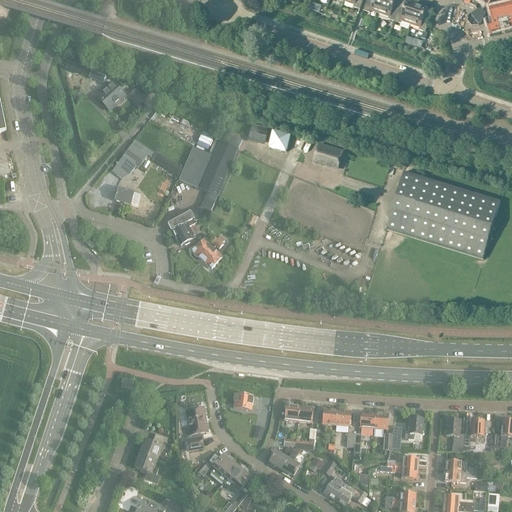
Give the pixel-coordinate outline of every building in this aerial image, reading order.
[(345,0),(345,3),(354,6),(353,8),(360,10),(363,0),(345,0)] [(367,0),(363,12),(370,14),(371,12),(380,15),(384,0),(367,0)] [(384,0),(380,15),(389,18),(388,20),(394,22),(402,0),(384,0)] [(409,1),(404,0),(402,0),(394,22),(401,25),(401,22),(411,25),(417,7),(408,4),(409,1)] [(468,0),(467,2),(464,1),(463,3),(477,9),(479,4),(487,8),(491,0),(468,0)] [(511,5),(490,11),(492,20),(486,21),(490,36),(492,35),(491,32),(511,27),(511,5)] [(426,10),(417,7),(411,25),(420,29),(419,31),(425,33),(434,10),(427,8),(426,10)] [(481,23),(479,26),(475,21),(478,18),(477,18),(479,17),(477,13),(474,14),(470,15),(468,22),(472,27),(479,26),(481,23)] [(82,75),(84,68),(68,61),(65,68),(82,75)] [(88,79),(105,85),(109,74),(93,67),(88,79)] [(125,98),(113,84),(98,98),(110,112),(125,98)] [(151,94),(139,89),(130,96),(139,106),(151,94)] [(252,125),(248,140),(265,143),(268,129),(252,125)] [(238,150),(239,151),(243,141),(220,131),(209,155),(193,148),(179,181),(208,194),(202,208),(169,225),(175,236),(190,228),(192,227),(197,224),(196,223),(210,215),(238,150)] [(268,148),(286,153),(290,135),(272,131),(268,148)] [(139,170),(146,161),(152,152),(135,141),(129,149),(123,157),(123,158),(111,173),(125,184),(137,168),(139,170)] [(342,154),(319,147),(314,162),(338,170),(342,154)] [(422,179),(425,171),(419,169),(417,177),(404,173),(387,231),(483,260),(500,203),(422,179)] [(119,190),(115,202),(131,207),(135,194),(119,190)] [(190,228),(175,236),(181,247),(185,245),(186,247),(190,245),(189,243),(196,239),(190,228)] [(223,239),(221,237),(218,240),(216,238),(212,244),(216,247),(223,239)] [(223,239),(216,247),(220,251),(224,246),(223,244),(225,242),(223,239)] [(202,262),(213,250),(204,241),(193,253),(194,254),(194,256),(196,258),(198,258),(202,262)] [(212,271),(223,259),(213,250),(202,262),(206,266),(207,268),(209,270),(211,270),(212,271)] [(132,384),(124,382),(123,389),(131,390),(132,384)] [(253,398),(235,396),(234,409),(251,412),(253,398)] [(299,408),(286,407),(284,422),(298,423),(299,408)] [(313,410),(299,408),(298,423),(312,425),(313,410)] [(191,437),(208,434),(204,409),(186,412),(191,437)] [(267,412),(263,411),(262,415),(259,414),(258,423),(265,424),(267,412)] [(337,412),(324,411),(322,426),(336,427),(337,412)] [(351,413),(337,412),(336,427),(350,428),(351,413)] [(361,415),(360,429),(362,429),(361,437),(373,438),(373,430),(374,430),(375,416),(361,415)] [(389,417),(375,416),(374,430),(388,431),(389,417)] [(404,441),(414,442),(422,442),(422,437),(423,421),(410,420),(409,433),(404,433),(404,441)] [(461,422),(447,421),(446,437),(454,438),(454,448),(452,448),(451,454),(462,455),(463,449),(464,437),(460,436),(461,422)] [(485,422),(472,421),(471,436),(465,436),(464,449),(470,449),(470,443),(476,444),(476,438),(483,438),(485,422)] [(511,422),(503,422),(501,436),(494,435),(493,448),(500,449),(500,450),(506,450),(508,438),(511,438),(511,422)] [(383,450),(391,451),(393,435),(384,434),(383,450)] [(168,440),(156,435),(152,445),(144,442),(139,456),(158,463),(163,449),(165,450),(168,440)] [(202,439),(187,442),(189,452),(200,450),(203,450),(202,439)] [(285,440),(284,448),(293,449),(294,441),(289,441),(285,440)] [(296,441),(295,449),(313,451),(314,441),(309,441),(309,443),(296,441)] [(287,460),(281,471),(293,478),(299,467),(292,463),(295,458),(298,454),(292,451),(290,455),(287,460)] [(287,460),(276,453),(269,464),(281,471),(287,460)] [(158,463),(139,456),(134,469),(147,473),(144,481),(157,486),(160,478),(156,477),(158,472),(155,470),(158,463)] [(237,468),(231,463),(233,461),(229,458),(228,460),(223,456),(213,469),(214,470),(210,474),(223,485),(237,468)] [(315,458),(311,465),(320,470),(324,464),(315,458)] [(419,460),(403,459),(403,465),(395,465),(395,464),(388,463),(388,468),(388,469),(418,471),(419,460)] [(477,470),(467,469),(467,464),(446,462),(445,473),(477,475),(477,470)] [(212,467),(207,463),(198,474),(203,478),(212,467)] [(336,467),(330,463),(323,474),(329,478),(336,467)] [(251,479),(246,475),(248,473),(244,471),(243,472),(237,468),(223,485),(236,495),(240,491),(241,492),(251,479)] [(388,468),(380,468),(380,474),(395,475),(395,474),(402,475),(402,481),(417,482),(418,471),(388,469),(388,468)] [(477,475),(445,473),(445,483),(466,485),(466,479),(476,480),(477,475)] [(360,476),(359,482),(364,487),(368,487),(369,477),(360,476)] [(343,484),(334,478),(324,494),(331,499),(338,489),(339,489),(343,484)] [(366,496),(361,492),(359,495),(343,484),(339,489),(338,489),(331,499),(345,508),(353,497),(356,500),(355,501),(361,505),(366,508),(370,502),(365,498),(366,496)] [(247,496),(243,493),(232,506),(236,510),(247,496)] [(416,495),(401,494),(400,500),(393,500),(394,499),(385,498),(385,503),(415,506),(416,495)] [(489,496),(488,509),(499,509),(500,497),(489,496)] [(444,497),(443,508),(481,511),(485,511),(486,500),(480,500),(480,506),(474,505),(458,504),(459,498),(444,497)] [(180,511),(182,510),(168,504),(165,511),(143,501),(138,511),(180,511)] [(414,511),(415,506),(385,503),(385,509),(393,510),(394,509),(399,509),(399,511),(414,511)]
